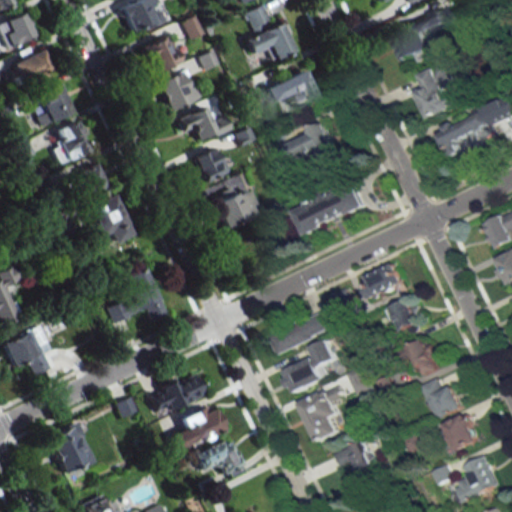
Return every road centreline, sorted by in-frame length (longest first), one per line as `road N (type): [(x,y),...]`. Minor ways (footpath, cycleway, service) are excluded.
road 1 (residential): [(60,0),(308,511)]
road 2 (residential): [(0,425),(511,177)]
road 3 (residential): [(511,401),(317,0)]
